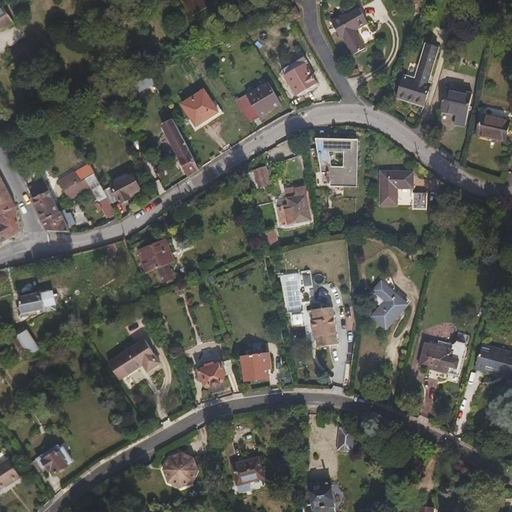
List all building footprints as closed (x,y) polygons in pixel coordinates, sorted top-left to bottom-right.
[(0,29),(1,29),(2,29),(3,29),(14,23),(4,8),(1,9),(0,9),(0,29)] [(295,19),(300,16),(296,8),(291,10),(291,11),(292,13),(295,19)] [(366,49),(357,31),(369,24),(361,9),(345,17),(343,13),(333,19),(334,20),(330,23),(339,40),(344,38),(353,56),(366,49)] [(25,36),(8,54),(20,65),(36,47),(25,36)] [(423,106),(431,84),(428,83),(438,49),(426,45),(415,79),(403,75),(397,98),(423,106)] [(286,76),(306,65),(308,63),(305,58),(283,71),(286,76)] [(319,86),(306,65),(286,76),(297,95),(299,94),(300,97),(319,86)] [(155,85),(151,76),(134,85),(138,93),(155,85)] [(282,105),(269,84),(238,102),(247,117),(251,124),(271,111),(282,105)] [(465,125),(471,92),(445,86),(444,87),(440,110),(456,114),(454,122),(455,123),(465,125)] [(219,112),(205,90),(182,104),(196,126),(219,112)] [(505,140),(509,120),(482,113),(481,114),(476,133),(477,134),(504,141),(505,140)] [(191,151),(174,121),(163,127),(180,157),(191,151)] [(327,173),(327,181),(344,182),(344,186),(357,186),(358,144),(347,143),(347,141),(327,139),(327,142),(318,142),(322,173),(327,173)] [(200,170),(191,151),(180,157),(190,176),(200,170)] [(84,180),(95,174),(90,164),(76,172),(82,182),(84,180)] [(162,167),(156,169),(159,179),(165,177),(162,167)] [(271,185),(265,167),(252,172),(257,189),(271,185)] [(82,182),(76,172),(60,181),(66,191),(82,182)] [(398,204),(398,187),(413,187),(413,175),(392,174),(391,173),(382,173),(381,204),(398,204)] [(20,231),(16,208),(0,174),(0,221),(1,224),(9,239),(20,233),(20,231)] [(129,195),(140,190),(133,177),(107,190),(113,203),(120,200),(122,202),(131,198),(129,195)] [(71,200),(89,189),(84,180),(82,182),(66,191),(71,200)] [(60,213),(45,182),(28,189),(43,221),(60,213)] [(428,212),(428,195),(413,195),(413,212),(428,212)] [(310,220),(305,196),(288,200),(293,223),(310,220)] [(480,214),(487,203),(484,202),(465,196),(462,201),(480,214)] [(115,211),(108,198),(99,203),(106,216),(115,211)] [(71,209),(64,211),(69,227),(76,225),(71,209)] [(70,233),(61,212),(60,213),(43,221),(48,231),(70,233)] [(9,239),(1,224),(0,224),(0,240),(1,243),(9,239)] [(156,239),(157,226),(149,226),(147,238),(156,239)] [(266,246),(279,242),(275,229),(262,233),(266,246)] [(175,261),(166,240),(163,242),(167,251),(164,253),(168,263),(175,261)] [(168,263),(164,253),(167,251),(163,242),(143,249),(148,263),(143,264),(146,272),(168,263)] [(119,259),(115,243),(99,248),(104,263),(119,259)] [(431,263),(433,257),(424,254),(422,261),(431,263)] [(283,275),(285,312),(303,311),(302,294),(306,294),(305,275),(283,275)] [(386,329),(408,305),(394,294),(382,283),(374,291),(386,301),(372,317),(386,329)] [(185,293),(182,285),(175,287),(178,295),(185,293)] [(57,304),(54,292),(40,295),(40,293),(20,298),(23,308),(19,309),(21,317),(28,316),(28,313),(44,309),(44,312),(45,312),(57,309),(56,305),(57,304)] [(338,344),(333,307),(303,311),(307,340),(317,339),(318,347),(338,344)] [(38,350),(27,332),(26,332),(23,328),(16,333),(28,353),(33,360),(46,351),(43,347),(38,350)] [(452,351),(453,346),(438,342),(437,347),(452,351)] [(160,366),(146,343),(108,364),(118,380),(142,368),(146,374),(160,366)] [(460,377),(467,349),(465,345),(457,343),(453,346),(452,351),(437,347),(426,345),(420,366),(430,369),(446,373),(460,377)] [(511,353),(483,345),(476,369),(499,375),(500,373),(511,375),(511,353)] [(268,379),(267,369),(270,368),(268,354),(242,357),(245,381),(268,379)] [(225,381),(225,376),(226,375),(223,364),(216,366),(216,364),(214,362),(205,365),(204,367),(204,369),(199,371),(200,375),(202,383),(203,385),(205,387),(210,386),(213,394),(226,391),(223,383),(225,381)] [(234,373),(231,362),(223,364),(226,375),(234,373)] [(445,379),(446,373),(430,369),(428,375),(445,379)] [(353,456),(354,433),(339,432),(338,455),(353,456)] [(73,462),(63,448),(61,449),(59,446),(31,465),(39,476),(47,470),(45,466),(47,464),(52,471),(54,470),(56,474),(69,466),(68,465),(73,462)] [(196,485),(202,471),(196,457),(182,451),(168,457),(163,471),(168,485),(182,491),(196,485)] [(264,475),(259,457),(232,465),(238,485),(254,480),(254,478),(264,475)] [(0,489),(20,476),(8,458),(0,463),(0,489)] [(336,511),(336,504),(334,504),(332,482),(322,483),(316,484),(311,485),(313,506),(304,507),(304,511),(336,511)] [(428,511),(430,505),(404,503),(403,511),(428,511)]
